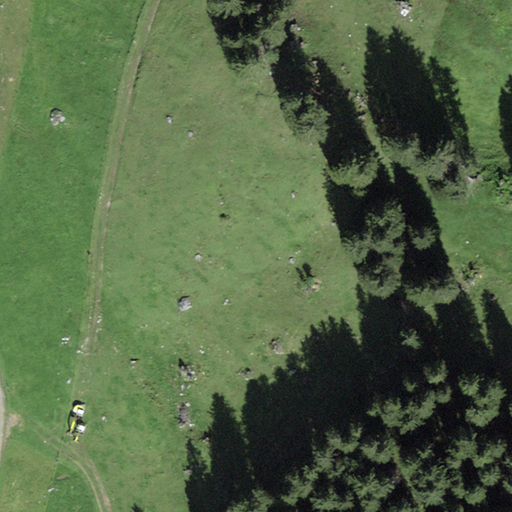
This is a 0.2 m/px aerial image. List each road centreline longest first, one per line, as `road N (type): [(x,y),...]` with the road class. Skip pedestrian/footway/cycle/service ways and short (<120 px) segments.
road 1 (track): [(66,450),(92,337),(104,205),(127,82),(154,0)]
road 2 (track): [(108,511),(82,464),(0,393)]
